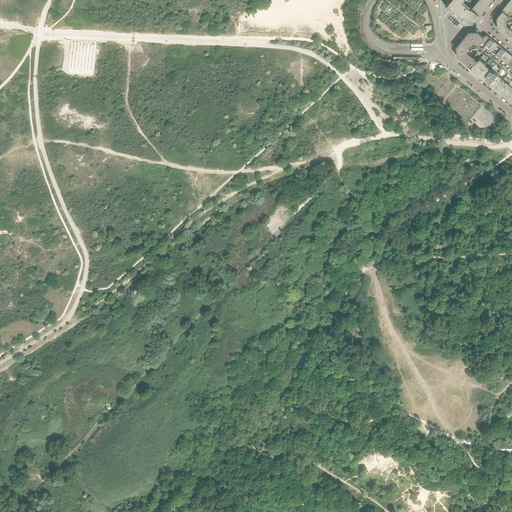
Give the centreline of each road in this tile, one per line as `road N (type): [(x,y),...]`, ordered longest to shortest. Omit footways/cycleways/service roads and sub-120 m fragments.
road 1 (unknown): [(337,153),(376,262),(342,350),(240,453),(239,511)]
road 2 (unknown): [(0,372),(126,291),(208,219),(339,152)]
road 3 (residential): [(511,113),(450,63),(450,21)]
